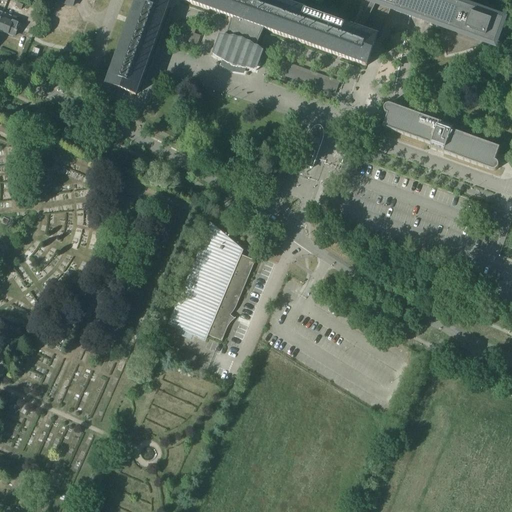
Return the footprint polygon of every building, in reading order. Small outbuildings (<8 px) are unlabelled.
[(138,0),(108,86),(136,96),(168,6),(163,4),(164,0),(179,0),(230,18),(222,40),(217,55),(224,59),(222,64),(232,70),(244,72),(246,67),(254,68),(259,54),(256,50),(267,31),(366,67),(376,39),(375,38),(356,32),(278,4),(279,0),(138,0)] [(360,0),(365,2),(356,29),(357,30),(356,32),(375,38),(376,36),(381,38),(390,11),(403,15),(442,29),(443,36),(444,43),(445,50),(446,56),(453,55),(459,53),(466,51),(472,49),(478,47),(484,45),(485,44),(494,48),(497,38),(501,36),(505,34),(508,32),(502,26),(503,23),(491,18),(483,13),(475,8),(467,4),(459,0),(441,0),(441,1),(441,2),(434,0),(360,0)] [(3,13),(0,20),(0,31),(15,37),(21,21),(3,13)] [(31,56),(37,59),(40,51),(34,49),(31,56)] [(341,83),(284,63),(279,77),(336,97),(341,83)] [(387,115),(386,119),(383,128),(430,146),(429,149),(492,172),(493,172),(494,172),(495,171),(496,171),(497,170),(498,169),(498,168),(498,167),(498,166),(498,165),(498,164),(497,163),(496,163),(496,162),(495,162),(500,149),(452,132),(453,128),(395,107),(396,104),(388,105),(387,106),(386,106),(385,107),(385,108),(384,108),(384,109),(384,110),(384,111),(384,112),(384,113),(385,114),(386,115),(387,115)] [(308,136),(299,163),(312,168),(313,168),(321,146),(323,141),(324,134),(324,130),(322,126),(319,124),(315,126),(311,131),(308,136)] [(169,326),(205,341),(207,336),(222,342),(227,329),(229,326),(231,324),(232,322),(234,321),(236,319),(235,319),(231,316),(232,314),(233,313),(234,311),(235,310),(236,309),(237,306),(255,262),(241,256),(243,251),(212,224),(169,326)] [(159,354),(194,369),(198,359),(163,345),(159,354)]
